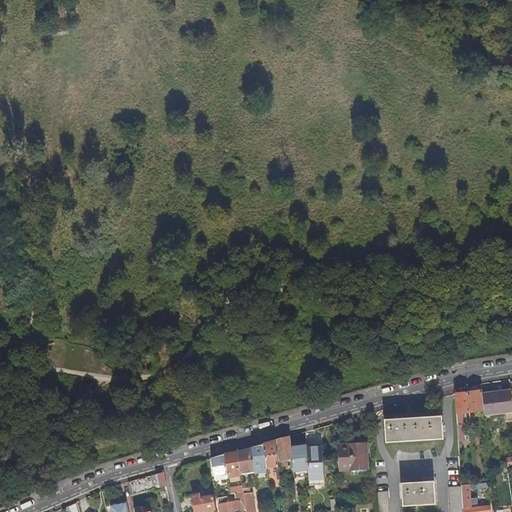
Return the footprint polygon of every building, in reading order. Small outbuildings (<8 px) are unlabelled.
[(476,411),(482,410),(485,410),(483,395),(482,390),(468,392),(469,412),(470,414),(472,414),(472,412),(476,411)] [(511,419),(511,390),(483,395),(485,410),(485,415),(504,412),(506,420),(511,419)] [(457,413),(463,413),(469,412),(468,392),(456,393),(457,413)] [(443,416),(386,420),(387,442),(444,438),(443,416)] [(278,460),(293,459),(291,439),(291,436),(284,438),(276,440),(278,460)] [(293,459),(294,471),(309,469),(307,446),(307,444),(297,445),(296,439),(291,439),(293,459)] [(279,466),(278,460),(276,440),(264,443),(267,467),(279,466)] [(255,470),(256,473),(268,472),(267,467),(264,443),(261,444),(252,446),(252,448),(255,470)] [(367,443),(339,445),(341,470),(369,468),(367,443)] [(309,469),(309,479),(324,477),(322,446),(307,446),(309,469)] [(241,470),(241,472),(255,470),(252,448),(247,449),(238,451),(241,470)] [(228,473),(241,470),(238,451),(227,453),(224,454),(228,473)] [(216,480),(229,477),(228,476),(228,473),(224,454),(219,456),(212,458),(216,480)] [(159,487),(166,486),(163,471),(152,474),(128,481),(129,489),(159,484),(159,487)] [(208,496),(205,479),(204,472),(197,473),(201,494),(202,498),(208,496)] [(404,506),(437,504),(435,481),(403,483),(404,506)] [(472,504),(471,498),(471,489),(489,488),(488,482),(461,485),(462,486),(463,508),(472,507),(472,504)] [(236,484),(230,485),(232,493),(239,492),(244,491),(244,488),(243,483),(236,484)] [(289,486),(281,486),(283,511),(298,511),(298,508),(292,508),(289,486)] [(450,511),(463,511),(463,508),(462,486),(449,487),(450,511)] [(247,507),(247,511),(255,511),(255,507),(253,492),(250,492),(250,487),(244,488),(244,491),(247,507)] [(239,492),(240,500),(228,502),(227,496),(219,498),(221,511),(226,511),(242,509),(242,508),(247,507),(244,491),(239,492)] [(376,492),(377,511),(390,511),(389,491),(376,492)] [(216,511),(214,495),(208,496),(202,498),(201,494),(193,495),(195,511),(216,511)] [(111,505),(111,511),(127,511),(125,502),(111,505)]
